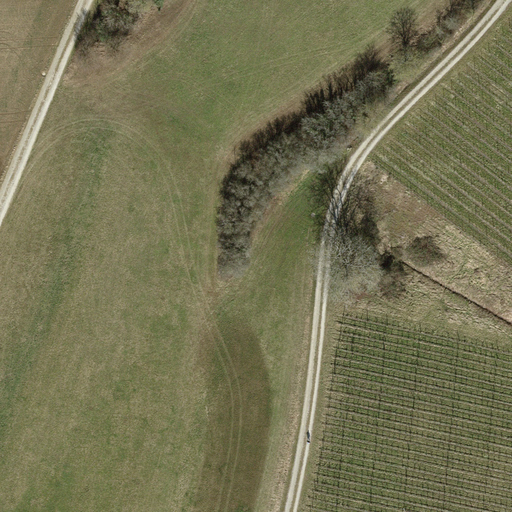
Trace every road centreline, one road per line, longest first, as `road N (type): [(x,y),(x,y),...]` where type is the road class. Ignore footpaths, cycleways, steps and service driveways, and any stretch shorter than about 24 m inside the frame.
road 1 (track): [(503,0),(368,140),(341,184),(291,511)]
road 2 (track): [(91,0),(0,215)]
